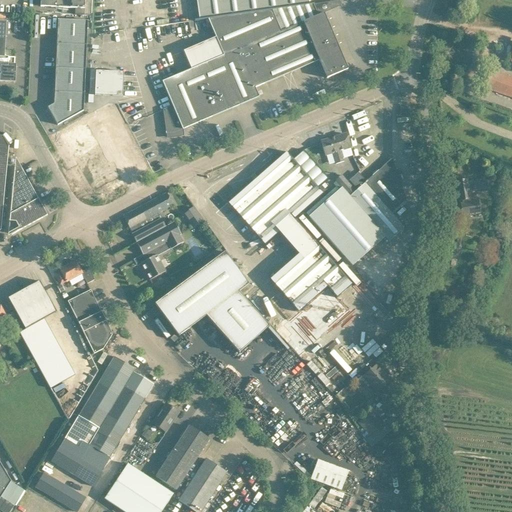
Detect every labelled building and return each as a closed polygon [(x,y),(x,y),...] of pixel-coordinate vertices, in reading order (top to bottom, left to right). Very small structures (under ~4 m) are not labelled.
[(84,0),(40,0),(40,7),(59,8),(59,14),(63,14),(63,8),(84,9),(84,0)] [(191,70),(162,82),(173,107),(164,110),(166,128),(168,138),(180,136),(179,131),(259,97),(255,88),(260,86),(258,80),(261,79),(263,84),(319,61),(327,78),(347,70),(323,13),(318,16),(313,5),(314,5),(314,4),(307,5),(306,0),(198,0),(201,20),(194,21),(208,19),(216,38),(204,43),(212,61),(191,69),(191,70)] [(85,77),(86,49),(88,21),(63,20),(58,20),(54,104),(47,107),(57,125),(84,111),(85,77)] [(0,81),(15,83),(16,64),(14,64),(15,58),(8,57),(7,67),(0,66),(0,81)] [(122,97),(124,73),(96,71),(94,95),(122,97)] [(485,87),(511,96),(511,78),(490,71),(485,87)] [(111,108),(62,135),(94,193),(121,178),(114,165),(135,152),(111,108)] [(350,148),(346,134),(321,142),(325,156),(326,157),(333,154),(336,164),(344,162),(341,152),(350,149),(350,148)] [(0,186),(5,187),(9,147),(3,137),(0,136),(0,186)] [(286,152),(228,203),(234,211),(265,245),(279,233),(289,244),(298,254),(297,256),(269,280),(292,305),(298,313),(327,288),(337,298),(352,285),(345,277),(294,219),(323,194),(324,195),(327,192),(322,186),(329,179),(304,150),(293,160),(286,152)] [(339,190),(308,217),(351,267),(385,238),(389,242),(393,238),(401,231),(404,228),(391,213),(406,200),(392,160),(367,181),(366,182),(358,173),(347,182),(341,176),(333,183),(339,190)] [(47,216),(21,169),(14,168),(8,233),(10,233),(11,235),(47,216)] [(470,199),(469,191),(488,188),(486,179),(467,182),(467,180),(466,180),(456,182),(459,201),(462,201),(463,204),(461,204),(462,215),(479,212),(477,201),(471,202),(470,199)] [(123,217),(125,220),(129,229),(132,234),(160,219),(157,214),(173,206),(172,203),(167,194),(123,217)] [(182,214),(192,229),(203,221),(193,207),(182,214)] [(136,242),(164,227),(160,219),(132,234),(136,242)] [(182,235),(174,222),(164,227),(136,242),(136,243),(137,244),(142,255),(134,260),(137,266),(141,264),(150,280),(159,276),(166,272),(153,248),(166,241),(170,249),(183,243),(180,236),(182,235)] [(457,252),(460,240),(453,239),(450,250),(457,252)] [(206,316),(239,353),(269,327),(238,292),(248,285),(224,253),(155,304),(178,337),(206,316)] [(453,266),(455,259),(448,257),(446,265),(453,266)] [(60,271),(54,274),(60,285),(66,282),(81,274),(87,284),(94,280),(89,268),(81,272),(75,261),(60,270),(60,271)] [(39,281),(8,299),(25,330),(44,319),(56,312),(39,281)] [(68,302),(94,354),(103,350),(112,334),(90,290),(68,302)] [(335,392),(386,347),(364,322),(352,333),(356,337),(342,349),(353,361),(341,371),(332,360),(321,369),(317,364),(313,367),(335,392)] [(78,416),(65,439),(78,447),(81,443),(84,445),(109,460),(110,459),(115,450),(140,407),(145,399),(153,385),(133,372),(135,370),(114,357),(109,365),(103,374),(78,416)] [(358,381),(365,390),(370,385),(377,393),(390,381),(376,365),(369,372),(358,381)] [(166,404),(153,424),(165,432),(178,412),(177,412),(178,410),(173,407),(172,408),(166,404)] [(371,437),(366,441),(371,446),(398,423),(393,417),(382,426),(371,413),(363,419),(359,423),(371,437)] [(155,477),(175,490),(209,440),(199,433),(198,434),(195,432),(196,431),(189,427),(155,477)] [(61,444),(51,461),(93,487),(103,469),(61,444)] [(194,511),(205,511),(210,505),(207,503),(226,473),(205,459),(178,501),(194,511)] [(310,479),(341,491),(348,471),(317,460),(310,479)] [(0,496),(10,481),(0,463),(0,496)] [(104,499),(123,511),(161,511),(173,494),(127,464),(104,499)] [(35,487),(76,511),(77,511),(86,498),(44,473),(35,487)] [(0,499),(0,510),(2,511),(9,511),(14,505),(2,497),(0,499)]
